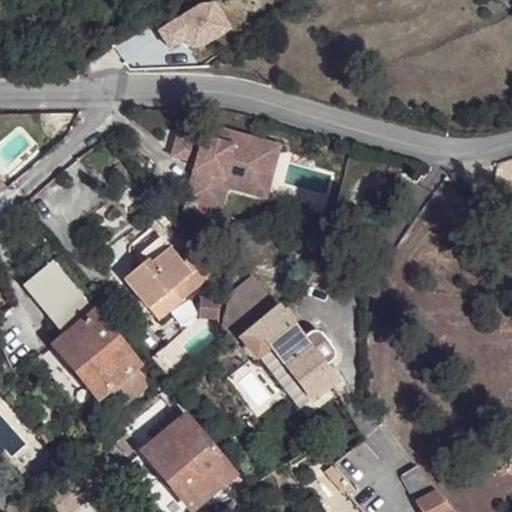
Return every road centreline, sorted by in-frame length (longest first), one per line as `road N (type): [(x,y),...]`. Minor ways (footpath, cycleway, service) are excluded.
road 1 (unclassified): [(100,90),(219,90),(442,153),(511,143)]
road 2 (unclassified): [(0,214),(83,136),(100,90)]
